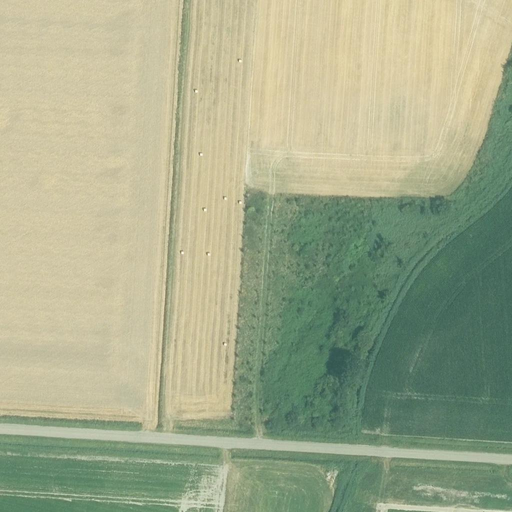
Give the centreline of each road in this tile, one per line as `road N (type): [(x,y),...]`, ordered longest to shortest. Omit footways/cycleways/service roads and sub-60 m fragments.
road 1 (unclassified): [(0,428),(511,459)]
road 2 (track): [(266,203),(257,443)]
